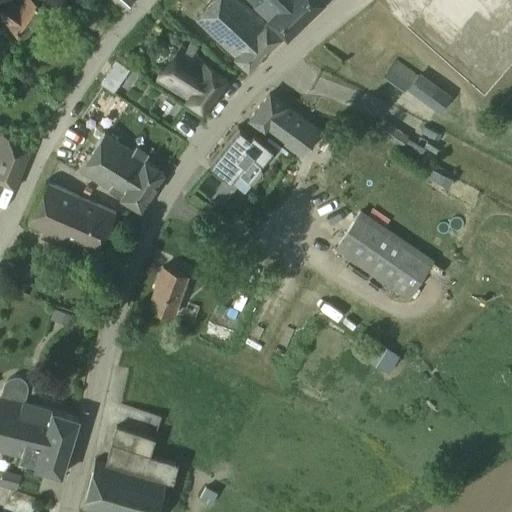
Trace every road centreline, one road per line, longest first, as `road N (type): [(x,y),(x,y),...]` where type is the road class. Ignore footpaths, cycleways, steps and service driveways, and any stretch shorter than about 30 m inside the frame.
road 1 (tertiary): [(68,511),(136,255),(181,173),(273,68),(363,0)]
road 2 (residential): [(0,243),(91,66),(149,0)]
